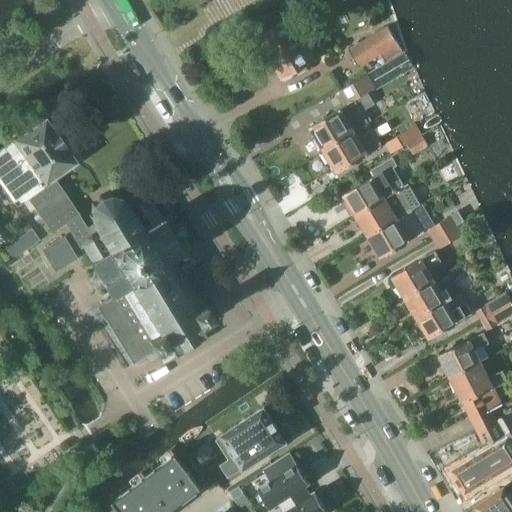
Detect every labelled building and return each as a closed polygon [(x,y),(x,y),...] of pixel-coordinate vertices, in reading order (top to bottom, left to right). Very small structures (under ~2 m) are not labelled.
[(298,31),(291,17),(257,37),(280,77),(314,58),(306,45),(310,43),(301,29),(298,31)] [(384,60),(400,51),(387,27),(348,49),(358,66),(380,53),(384,60)] [(325,149),(369,123),(362,109),(356,99),(366,94),(377,87),(369,74),(358,81),(340,91),(348,105),(311,127),(325,149)] [(75,161),(64,146),(56,134),(44,118),(0,148),(0,182),(14,203),(15,205),(26,197),(54,178),(76,162),(75,161)] [(369,123),(325,149),(338,172),(382,146),(369,123)] [(416,126),(386,144),(391,153),(407,143),(421,135),(416,126)] [(423,137),(408,146),(414,156),(428,147),(423,137)] [(376,176),(345,194),(357,215),(406,186),(395,168),(399,166),(394,158),(372,170),(376,176)] [(72,204),(54,178),(26,197),(51,233),(65,224),(80,248),(83,247),(86,252),(92,261),(89,262),(91,265),(96,273),(95,274),(94,275),(93,276),(93,277),(92,278),(92,279),(92,280),(92,281),(92,282),(92,283),(93,283),(93,284),(94,285),(94,286),(95,286),(95,287),(96,287),(97,287),(98,288),(99,288),(100,288),(101,288),(102,288),(103,288),(104,287),(110,297),(111,298),(105,302),(112,314),(104,319),(133,365),(155,351),(155,353),(169,345),(175,356),(176,358),(178,357),(177,356),(206,339),(206,340),(208,339),(207,336),(206,336),(199,326),(212,318),(205,304),(202,306),(193,292),(194,291),(193,289),(192,289),(183,275),(185,275),(184,274),(193,268),(191,266),(186,257),(185,256),(186,256),(186,255),(187,254),(187,253),(187,252),(187,251),(186,251),(190,248),(184,238),(184,237),(185,236),(185,235),(186,234),(186,233),(186,232),(186,231),(185,231),(185,230),(185,229),(184,228),(183,227),(183,226),(182,226),(181,225),(180,225),(179,224),(178,224),(177,224),(176,224),(170,214),(163,218),(162,218),(153,202),(150,203),(146,195),(146,194),(145,193),(144,194),(138,193),(138,191),(136,192),(136,193),(131,196),(130,195),(128,197),(129,198),(128,202),(127,203),(121,198),(121,197),(119,195),(119,197),(111,195),(111,193),(108,194),(108,195),(101,197),(100,196),(98,197),(99,198),(93,204),(92,203),(91,206),(92,206),(90,214),(89,214),(89,217),(90,217),(93,224),(87,228),(78,214),(72,204)] [(406,186),(357,215),(369,236),(398,218),(398,219),(411,211),(412,212),(422,206),(409,184),(406,186)] [(332,192),(324,196),(329,204),(336,200),(332,192)] [(398,218),(369,236),(381,257),(424,232),(417,221),(412,212),(411,211),(398,219),(398,218)] [(458,212),(429,229),(434,239),(463,221),(458,212)] [(463,221),(434,239),(440,248),(469,230),(463,221)] [(64,238),(43,251),(56,271),(76,259),(64,238)] [(20,239),(7,248),(14,258),(27,249),(20,239)] [(436,251),(393,277),(405,297),(435,279),(429,269),(442,261),(436,251)] [(463,289),(475,282),(469,273),(457,280),(463,289)] [(435,279),(405,297),(417,318),(447,300),(452,298),(446,288),(442,291),(435,279)] [(447,300),(417,318),(430,339),(473,313),(466,302),(467,301),(461,292),(452,298),(447,300)] [(511,304),(511,303),(511,302),(511,301),(507,293),(477,310),(482,320),(511,304)] [(511,303),(511,304),(482,320),(488,330),(511,317),(511,316),(511,303)] [(485,333),(439,354),(445,365),(443,366),(447,375),(449,374),(450,377),(481,362),(489,358),(483,346),(490,343),(485,333)] [(481,362),(450,377),(453,381),(451,382),(455,391),(457,390),(472,421),(477,428),(497,418),(485,392),(508,381),(503,371),(489,378),(481,362)] [(292,433),(287,425),(281,424),(277,426),(265,407),(222,434),(244,469),(291,439),(292,433)] [(455,468),(452,470),(466,493),(497,475),(495,471),(511,461),(511,447),(497,418),(477,428),(487,449),(466,462),(464,463),(463,461),(454,466),(455,468)] [(177,454),(114,501),(121,511),(170,511),(202,488),(177,454)] [(272,481),(260,488),(271,506),(309,483),(297,464),(297,465),(290,454),(265,470),(272,481)] [(511,481),(475,506),(478,511),(499,511),(511,504),(511,500),(508,495),(511,492),(511,481)] [(309,483),(271,506),(272,508),(279,503),(284,511),(327,511),(328,511),(315,493),(310,496),(304,487),(310,484),(309,483)] [(239,486),(230,492),(235,499),(244,494),(239,486)]
